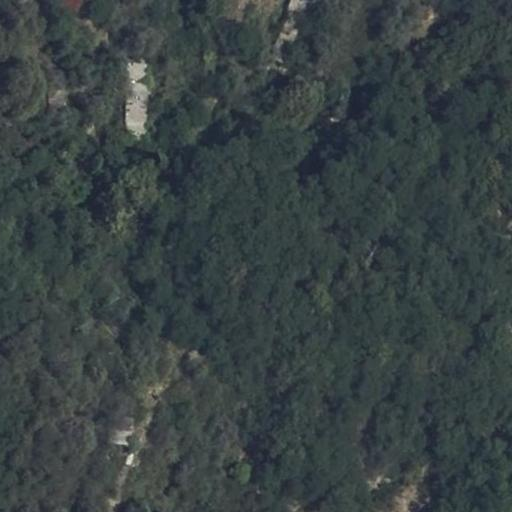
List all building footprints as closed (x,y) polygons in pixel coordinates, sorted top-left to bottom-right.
[(52,0),(75,14),(83,0),(52,0)] [(143,60),(122,61),(122,122),(143,120),(143,60)] [(165,373),(153,376),(160,408),(172,404),(165,373)] [(118,409),(118,391),(106,390),(106,408),(118,409)] [(105,423),(102,449),(121,453),(124,426),(105,423)]
